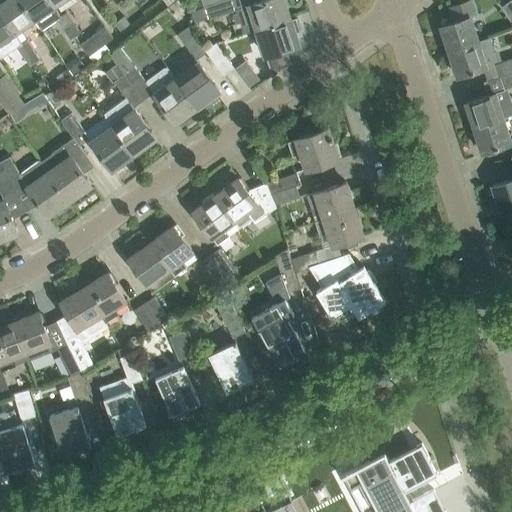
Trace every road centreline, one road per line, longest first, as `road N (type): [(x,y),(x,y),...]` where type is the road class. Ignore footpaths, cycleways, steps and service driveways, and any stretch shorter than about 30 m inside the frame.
road 1 (residential): [(0,281),(85,235),(338,50)]
road 2 (tertiary): [(71,511),(213,462),(430,343)]
road 3 (residential): [(487,301),(395,7)]
road 4 (residential): [(430,343),(338,50)]
road 5 (residential): [(485,511),(430,343)]
